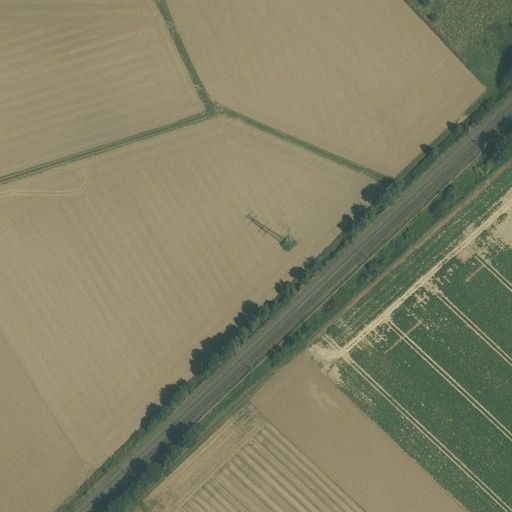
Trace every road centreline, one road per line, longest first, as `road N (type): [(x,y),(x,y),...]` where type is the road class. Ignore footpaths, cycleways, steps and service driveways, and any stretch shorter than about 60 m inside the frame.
road 1 (track): [(125,511),(511,165)]
road 2 (track): [(209,128),(387,200),(511,83)]
road 3 (track): [(0,192),(209,128),(160,0)]
